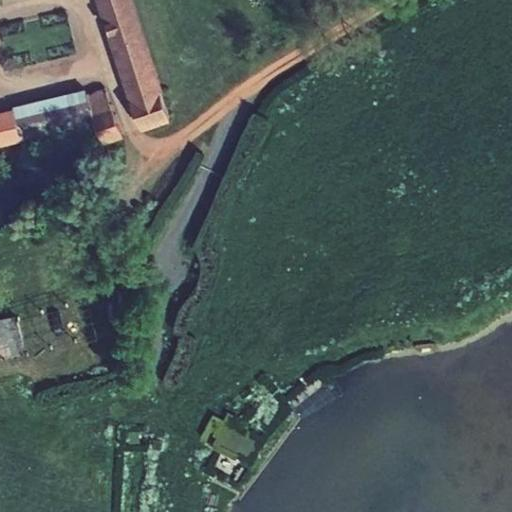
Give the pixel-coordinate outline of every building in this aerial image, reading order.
[(0,0),(0,145),(23,140),(22,138),(15,108),(0,111),(0,0)] [(99,0),(143,129),(172,120),(162,92),(165,91),(135,0),(99,0)] [(89,93),(96,120),(104,142),(125,133),(106,86),(89,93)] [(15,108),(22,138),(96,120),(89,93),(87,87),(14,105),(15,108)] [(0,318),(0,342),(10,340),(14,355),(27,351),(18,314),(0,318)] [(259,439),(228,425),(221,444),(250,459),(259,439)] [(140,433),(129,433),(129,444),(140,444),(140,433)] [(247,470),(242,467),(234,481),(239,483),(247,470)]
